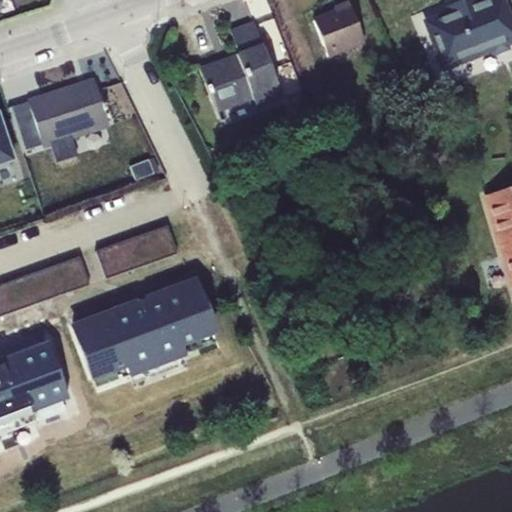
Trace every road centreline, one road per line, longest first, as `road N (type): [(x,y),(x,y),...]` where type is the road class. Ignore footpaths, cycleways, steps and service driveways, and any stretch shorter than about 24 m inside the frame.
road 1 (residential): [(118,22),(202,208)]
road 2 (unknown): [(202,208),(20,256)]
road 3 (residential): [(118,22),(0,59)]
